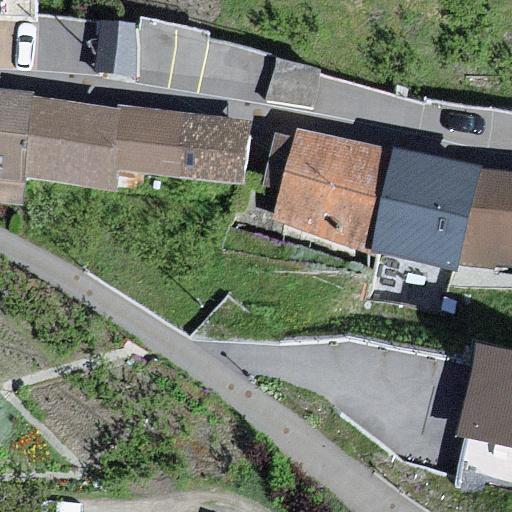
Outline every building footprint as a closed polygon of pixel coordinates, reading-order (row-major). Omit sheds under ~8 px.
[(119,125),(0,109),(0,212),(29,221),(28,191),(115,202),(119,125)] [(247,135),(118,114),(119,125),(120,184),(243,197),(247,135)] [(476,186),(291,141),(275,231),(460,276),(476,186)] [(511,189),(476,186),(460,276),(511,280),(511,189)] [(511,473),(511,351),(484,344),(455,459),(511,473)]
